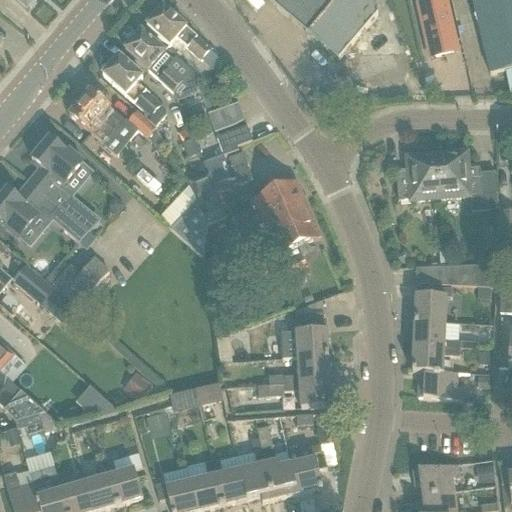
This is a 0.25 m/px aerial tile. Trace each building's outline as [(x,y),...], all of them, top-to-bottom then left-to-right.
[(11,0),(27,14),(38,0),(11,0)] [(268,0),(267,2),(338,63),(377,17),(370,0),(268,0)] [(443,0),(440,0),(416,6),(430,60),(457,54),(443,0)] [(511,0),(471,0),(491,77),(511,72),(511,0)] [(201,65),(211,53),(163,10),(147,29),(170,50),(176,43),(201,65)] [(173,64),(156,48),(141,35),(125,53),(173,96),(183,85),(167,71),(173,64)] [(143,81),(134,73),(119,60),(102,78),(150,121),(148,124),(156,131),(167,118),(159,111),(161,108),(149,98),(150,97),(145,93),(144,94),(137,88),(143,81)] [(125,124),(104,107),(89,94),(69,118),(104,147),(114,135),(115,137),(125,124)] [(233,129),(244,122),(238,106),(208,117),(214,136),(233,129)] [(155,133),(156,132),(137,114),(127,125),(146,143),(146,142),(155,133)] [(252,144),(248,134),(246,129),(216,140),(223,160),(238,154),(236,150),(252,144)] [(155,133),(146,142),(158,153),(163,147),(155,133)] [(41,170),(28,185),(58,210),(72,222),(85,232),(94,221),(71,202),(61,193),(82,167),(83,166),(69,154),(67,156),(50,142),(49,141),(46,145),(44,143),(37,151),(39,153),(31,163),(32,164),(33,163),(41,170)] [(480,170),(468,171),(466,155),(437,158),(440,202),(496,197),(494,175),(480,176),(480,170)] [(238,188),(253,183),(243,156),(228,161),(238,188)] [(410,204),(440,202),(437,158),(407,160),(408,175),(396,176),(398,204),(410,203),(410,204)] [(206,229),(225,221),(208,177),(189,184),(196,204),(206,229)] [(295,186),(281,192),(278,184),(266,189),(269,197),(256,202),(253,196),(226,208),(237,232),(221,239),(227,253),(253,242),(269,279),(304,264),(298,250),(319,241),(295,186)] [(0,200),(0,222),(7,228),(5,231),(18,242),(43,212),(50,218),(58,210),(28,185),(16,200),(7,192),(0,200)] [(206,229),(196,204),(170,232),(203,261),(207,233),(206,229)] [(500,266),(511,265),(511,215),(500,216),(500,266)] [(72,222),(63,233),(79,246),(88,235),(85,232),(72,222)] [(69,269),(52,288),(83,316),(93,304),(88,300),(93,294),(109,276),(93,262),(80,276),(70,268),(69,269)] [(496,292),(496,269),(496,262),(478,263),(478,268),(445,270),(446,289),(458,290),(496,292)] [(48,303),(56,294),(26,269),(12,285),(42,310),(48,303)] [(416,287),(446,289),(445,270),(415,272),(416,287)] [(416,299),(414,325),(445,326),(446,301),(454,301),(458,301),(458,292),(448,291),(436,291),(435,300),(416,299)] [(478,291),(478,302),(489,303),(489,292),(478,291)] [(56,294),(48,303),(54,309),(62,299),(56,294)] [(93,304),(83,316),(102,333),(117,316),(93,294),(88,300),(93,304)] [(323,299),(325,314),(351,312),(353,329),(357,329),(354,296),(323,299)] [(511,317),(511,297),(500,297),(499,317),(511,317)] [(290,336),(281,337),(282,362),(328,359),(326,334),(324,334),(323,317),(296,319),(297,326),(289,326),(290,336)] [(444,345),(445,326),(414,325),(413,351),(459,354),(460,346),(444,345)] [(222,364),(232,363),(230,340),(220,340),(222,364)] [(476,340),(475,352),(488,353),(488,341),(476,340)] [(0,375),(14,359),(0,346),(0,375)] [(459,361),(459,354),(413,351),(412,376),(424,376),(443,377),(444,360),(459,361)] [(492,368),(492,356),(479,355),(478,368),(492,368)] [(283,379),(269,380),(269,389),(330,385),(328,359),(282,362),(282,363),(296,362),(296,363),(297,379),(283,380),(283,379)] [(0,396),(10,385),(0,376),(0,396)] [(443,378),(443,377),(424,376),(423,385),(419,385),(418,402),(463,404),(463,391),(457,390),(457,379),(443,378)] [(137,377),(125,394),(142,405),(154,388),(137,377)] [(478,380),(478,391),(489,392),(490,380),(478,380)] [(20,394),(10,385),(0,396),(0,408),(5,412),(20,394)] [(299,413),(332,410),(330,385),(284,389),(284,395),(298,395),(299,413)] [(102,424),(116,410),(95,388),(80,402),(102,424)] [(199,410),(222,404),(218,388),(194,394),(199,410)] [(269,389),(257,390),(258,402),(285,400),(284,395),(284,389),(269,389)] [(13,403),(5,412),(15,425),(45,416),(20,394),(13,403)] [(173,417),(199,410),(194,394),(169,400),(173,417)] [(77,413),(65,416),(69,430),(81,426),(77,413)] [(45,437),(64,432),(45,416),(40,417),(45,437)] [(295,430),(313,429),(312,419),(294,420),(295,430)] [(268,429),(256,432),(258,442),(259,446),(261,453),(273,450),(268,429)] [(15,433),(7,435),(10,446),(18,443),(15,433)] [(332,446),(288,456),(291,468),(298,498),(322,493),(318,473),(333,469),(337,469),(336,461),(332,446)] [(273,450),(261,453),(273,504),(298,498),(291,468),(278,472),(275,459),(273,450)] [(257,470),(240,474),(247,504),(261,501),(262,507),(273,504),(261,453),(253,455),(254,457),(257,470)] [(134,473),(117,478),(112,462),(105,464),(118,510),(143,503),(134,473)] [(219,463),(211,465),(222,510),(247,504),(240,474),(223,478),(220,465),(219,463)] [(92,511),(109,511),(118,510),(105,464),(97,467),(101,482),(85,487),(92,511)] [(208,482),(190,486),(196,511),(213,511),(222,510),(211,465),(204,466),(208,482)] [(459,481),(458,469),(458,468),(413,474),(415,490),(420,490),(421,498),(454,494),(452,482),(459,481)] [(511,477),(508,478),(507,471),(499,472),(501,488),(509,488),(511,508),(511,477)] [(65,511),(55,473),(30,480),(32,487),(39,511),(65,511)] [(64,476),(58,478),(57,473),(55,473),(65,511),(92,511),(85,487),(68,492),(64,476)] [(16,476),(3,480),(6,490),(12,511),(39,511),(32,487),(20,491),(16,477),(16,476)] [(165,487),(155,489),(159,504),(168,502),(170,511),(196,511),(190,486),(166,491),(165,487)] [(417,511),(455,511),(454,494),(421,498),(422,508),(417,509),(417,511)]
